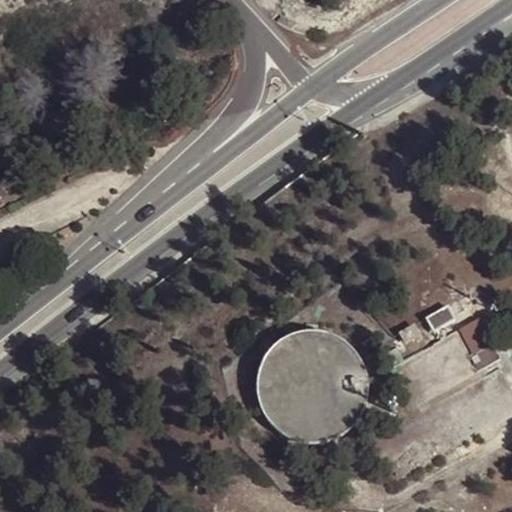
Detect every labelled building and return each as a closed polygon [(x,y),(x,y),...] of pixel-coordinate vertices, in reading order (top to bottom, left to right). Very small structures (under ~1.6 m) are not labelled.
[(469,88),(487,78),(483,69),(464,80),(469,88)] [(434,334),(455,322),(448,309),(426,321),(434,334)] [(479,321),(387,373),(412,418),(372,441),(399,490),(511,426),(511,380),(504,367),(481,379),(478,374),(501,361),(479,321)] [(419,337),(414,329),(401,336),(406,345),(419,337)] [(360,420),(365,411),(366,408),(368,397),(369,387),(366,373),(362,364),(356,355),(346,345),(340,341),(331,337),(321,335),(310,334),(300,336),(290,339),(278,347),(273,351),(267,360),(261,372),(258,382),(258,393),(259,403),(263,413),(268,422),(275,430),(283,436),(292,441),(302,444),(312,445),(323,444),(333,442),(342,437),(351,431),(360,420)]
